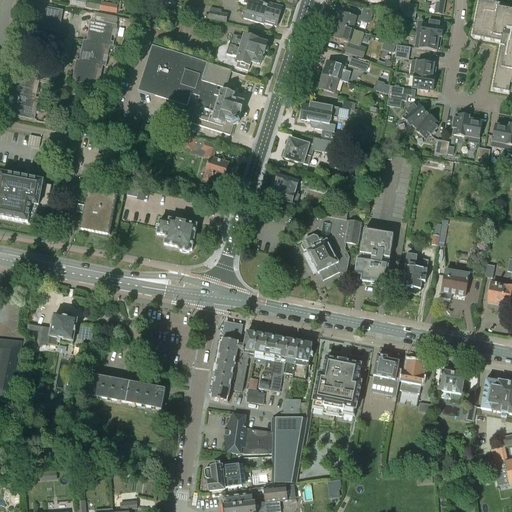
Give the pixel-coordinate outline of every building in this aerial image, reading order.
[(248,0),(243,20),(263,25),(263,24),(276,28),(282,7),(269,3),(268,5),(251,0),(248,0)] [(391,13),(400,15),(403,2),(393,0),(391,13)] [(403,0),(402,11),(408,12),(410,0),(403,0)] [(428,0),(428,2),(436,3),(434,15),(442,16),(444,0),(428,0)] [(159,11),(166,12),(168,2),(161,1),(159,11)] [(511,12),(509,12),(510,7),(479,1),(472,38),(501,44),(492,91),(511,94),(511,12)] [(87,3),(85,10),(93,11),(94,4),(87,3)] [(116,13),(117,5),(107,4),(106,11),(116,13)] [(36,6),(34,17),(60,22),(62,11),(36,6)] [(220,14),(221,11),(210,9),(208,20),(226,23),(227,15),(220,14)] [(338,13),(336,18),(339,19),(337,26),(353,31),(355,23),(359,24),(359,21),(369,24),(370,21),(373,12),(363,9),(361,18),(357,16),(356,18),(338,13)] [(140,19),(153,24),(156,15),(142,11),(140,19)] [(408,12),(402,11),(401,18),(415,20),(416,13),(408,12)] [(60,22),(34,17),(32,27),(58,32),(60,22)] [(90,21),(88,31),(115,37),(117,26),(118,20),(107,18),(106,24),(90,21)] [(416,35),(441,39),(442,39),(444,26),(439,25),(440,24),(429,22),(429,24),(418,22),(416,35)] [(337,26),(333,39),(348,44),(362,48),(366,35),(353,31),(337,26)] [(88,31),(86,42),(109,46),(113,47),(115,37),(88,31)] [(441,39),(416,35),(414,49),(436,53),(437,49),(439,49),(441,39)] [(237,63),(237,64),(236,69),(247,72),(249,67),(251,63),(259,66),(262,55),(264,56),(267,45),(257,42),(257,41),(244,38),(244,39),(238,37),(238,38),(232,36),(229,46),(226,56),(238,59),(237,63)] [(83,41),(81,51),(107,57),(109,46),(86,42),(83,41)] [(348,44),(346,54),(363,59),(366,49),(362,48),(348,44)] [(199,97),(190,124),(229,137),(233,126),(238,123),(236,120),(238,114),(239,115),(243,104),(231,101),(233,96),(222,93),(223,89),(224,89),(230,71),(206,64),(152,46),(138,91),(187,107),(191,95),(199,97)] [(396,46),(395,52),(409,55),(410,48),(396,46)] [(79,61),(79,62),(102,66),(105,67),(107,57),(81,51),(79,61)] [(409,55),(395,52),(394,59),(408,61),(409,55)] [(349,67),(366,72),(368,65),(351,59),(349,67)] [(376,65),(386,69),(386,68),(387,65),(388,62),(388,61),(386,60),(384,64),(377,62),(376,65)] [(76,61),(74,71),(100,77),(102,66),(79,62),(79,61),(76,61)] [(324,70),(322,76),(337,81),(341,71),(345,72),(347,66),(333,61),(332,64),(327,63),(325,70),(324,70)] [(409,76),(413,77),(434,79),(436,69),(433,68),(434,65),(412,61),(409,76)] [(74,71),(72,82),(98,87),(100,77),(74,71)] [(37,89),(39,78),(13,73),(11,84),(37,89)] [(337,81),(322,76),(320,83),(321,83),(319,91),(323,92),(323,95),(336,99),(338,93),(334,92),(337,81)] [(435,79),(434,79),(413,77),(412,89),(418,90),(418,92),(428,93),(428,91),(433,92),(435,79)] [(11,84),(9,94),(12,95),(35,99),(37,89),(11,84)] [(381,95),(383,86),(375,84),(373,92),(381,95)] [(390,87),(389,93),(402,96),(403,89),(390,87)] [(402,96),(389,93),(388,100),(401,102),(402,96)] [(36,110),(38,99),(35,99),(12,95),(10,105),(36,110)] [(343,109),(354,111),(355,105),(344,103),(343,109)] [(337,119),(338,110),(310,104),(309,107),(303,106),(301,121),(310,122),(309,126),(312,130),(315,130),(316,130),(333,134),(335,126),(329,125),(330,118),(337,119)] [(406,114),(401,118),(410,128),(412,127),(414,129),(425,117),(424,116),(426,114),(418,104),(415,107),(413,106),(405,113),(406,114)] [(10,105),(8,115),(34,120),(36,110),(10,105)] [(452,136),(464,138),(469,118),(469,117),(456,115),(455,119),(454,119),(452,129),(453,130),(452,136)] [(425,117),(414,129),(417,131),(415,133),(426,141),(429,136),(431,137),(437,128),(436,127),(438,124),(428,116),(426,118),(425,117)] [(469,118),(464,138),(464,142),(478,145),(482,123),(479,122),(479,120),(469,118)] [(490,148),(504,150),(509,126),(499,124),(498,126),(495,125),(490,148)] [(333,135),(331,143),(343,146),(349,147),(350,139),(333,135)] [(204,143),(204,142),(195,139),(184,136),(181,149),(191,152),(192,148),(205,152),(203,159),(208,161),(204,174),(205,174),(202,181),(209,183),(212,176),(224,180),(229,164),(212,159),(216,147),(204,143)] [(29,137),(27,146),(39,149),(41,139),(29,137)] [(343,146),(331,143),(313,140),(312,146),(308,145),(308,146),(289,140),(286,151),(284,152),(283,156),(284,158),(283,159),(308,167),(311,158),(313,151),(333,155),(332,159),(340,161),(341,157),(343,146)] [(434,155),(440,156),(443,142),(437,141),(434,155)] [(443,142),(440,156),(446,157),(449,143),(443,142)] [(475,163),(481,164),(484,150),(478,149),(475,163)] [(484,150),(481,164),(487,165),(490,151),(484,150)] [(0,218),(28,224),(32,207),(39,208),(40,205),(46,206),(50,187),(43,186),(44,181),(26,178),(0,172),(0,218)] [(276,184),(274,190),(272,191),(271,195),(272,197),(272,198),(291,204),(296,205),(299,196),(297,196),(298,193),(295,192),(298,181),(279,175),(278,177),(276,178),(275,182),(276,184)] [(196,194),(208,198),(210,190),(198,187),(196,194)] [(77,213),(82,214),(79,231),(109,237),(117,196),(87,190),(84,207),(78,206),(77,213)] [(126,197),(137,199),(138,193),(128,191),(126,197)] [(332,210),(331,220),(345,222),(347,213),(332,210)] [(307,234),(306,237),(308,241),(302,244),(303,245),(301,247),(303,252),(306,252),(318,275),(319,274),(323,282),(338,274),(339,274),(346,275),(348,263),(349,259),(344,250),(345,244),(357,246),(361,226),(345,222),(331,220),(310,216),(307,234)] [(177,249),(180,252),(188,254),(191,251),(196,227),(169,221),(168,223),(159,221),(156,236),(165,238),(164,246),(177,249)] [(431,246),(437,247),(441,226),(435,225),(431,246)] [(371,284),(376,285),(376,284),(384,286),(386,286),(386,285),(385,285),(388,266),(388,265),(389,260),(393,236),(364,232),(360,255),(361,256),(360,261),(358,261),(355,276),(362,277),(362,281),(361,282),(362,282),(363,282),(371,284)] [(406,268),(402,290),(404,293),(417,295),(420,293),(421,283),(425,284),(427,271),(426,271),(428,261),(416,260),(416,258),(407,256),(407,258),(405,259),(405,262),(406,264),(406,268)] [(441,293),(440,299),(450,301),(451,295),(465,298),(469,276),(449,272),(450,266),(443,265),(442,271),(445,272),(441,293)] [(484,278),(492,279),(494,268),(486,266),(484,278)] [(508,307),(507,309),(511,310),(511,277),(509,288),(490,285),(489,290),(490,290),(487,303),(508,307)] [(53,316),(48,346),(57,348),(58,344),(60,344),(60,341),(73,343),(77,321),(53,316)] [(93,326),(80,323),(75,344),(95,348),(93,326)] [(222,341),(215,379),(243,385),(248,358),(252,359),(254,350),(249,349),(250,341),(245,340),(244,347),(238,346),(239,344),(238,344),(241,327),(225,324),(222,341)] [(246,333),(245,340),(250,341),(249,349),(254,350),(257,335),(246,333)] [(254,350),(252,359),(266,361),(263,377),(261,377),(258,390),(279,394),(283,374),(289,341),(257,335),(254,350)] [(0,402),(9,404),(21,343),(0,340),(0,402)] [(299,343),(289,341),(283,374),(293,376),(299,343)] [(299,343),(293,376),(292,380),(305,383),(309,359),(312,358),(313,355),(310,353),(312,346),(299,343)] [(374,378),(371,394),(396,399),(399,381),(395,380),(399,364),(386,361),(387,359),(377,357),(373,378),(374,378)] [(324,405),(323,409),(344,413),(344,409),(355,411),(361,384),(357,383),(360,366),(348,364),(349,363),(338,361),(338,362),(326,360),(322,376),(319,376),(313,403),(324,405)] [(401,384),(399,392),(419,396),(420,388),(421,388),(423,377),(422,377),(424,366),(407,363),(405,373),(403,373),(401,384)] [(438,385),(437,388),(438,388),(438,392),(451,395),(450,400),(458,401),(459,396),(461,396),(465,376),(441,372),(439,386),(438,385)] [(86,388),(87,388),(85,396),(161,411),(165,390),(89,376),(87,386),(86,385),(86,388)] [(214,380),(213,388),(230,391),(241,393),(243,385),(215,379),(214,380)] [(249,389),(258,390),(259,380),(250,379),(249,389)] [(486,381),(481,410),(493,412),(493,413),(511,416),(511,384),(498,382),(498,383),(486,381)] [(230,391),(213,388),(211,400),(227,403),(230,391)] [(246,403),(263,406),(264,395),(257,394),(258,392),(248,390),(246,403)] [(227,451),(227,453),(240,455),(246,456),(272,455),(272,479),(295,480),(305,420),(299,420),(300,401),(283,401),(282,420),(283,420),(283,425),(272,425),(272,434),(244,430),(245,418),(233,416),(232,418),(226,428),(224,440),(225,440),(227,451)] [(420,404),(418,412),(428,414),(429,406),(420,404)] [(466,421),(474,422),(476,408),(469,407),(466,421)] [(51,424),(58,425),(60,413),(53,412),(51,424)] [(511,437),(501,439),(503,448),(511,446),(511,437)] [(505,464),(494,467),(495,476),(507,473),(510,485),(511,484),(511,462),(505,464)] [(225,470),(222,470),(222,468),(211,469),(206,470),(204,472),(205,478),(207,480),(213,479),(213,482),(208,483),(210,493),(224,491),(224,489),(241,487),(246,486),(245,479),(240,479),(239,466),(232,467),(232,464),(224,464),(225,470)] [(431,474),(417,475),(418,485),(432,484),(431,474)] [(329,488),(339,487),(342,487),(341,480),(328,481),(329,488)] [(260,511),(280,511),(279,503),(287,502),(285,487),(264,490),(265,504),(260,511)] [(252,495),(222,498),(223,506),(223,511),(260,511),(265,504),(255,505),(255,503),(253,503),(252,495)] [(77,501),(77,511),(85,511),(85,501),(77,501)] [(120,511),(130,511),(137,510),(136,503),(120,505),(120,511)]
